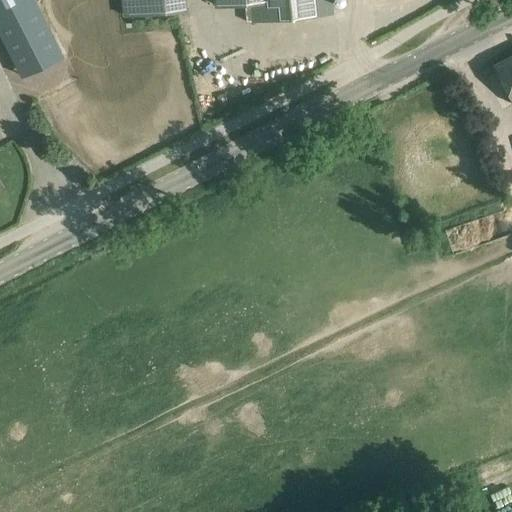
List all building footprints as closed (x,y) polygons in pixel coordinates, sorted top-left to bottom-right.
[(35,0),(0,0),(0,35),(12,58),(55,37),(35,0)] [(185,0),(123,0),(125,15),(186,8),(185,0)] [(246,21),(332,12),(331,0),(216,0),(217,5),(244,3),(246,21)] [(511,54),(493,64),(511,101),(511,54)] [(495,511),(503,511),(511,508),(511,490),(490,501),(495,511)]
